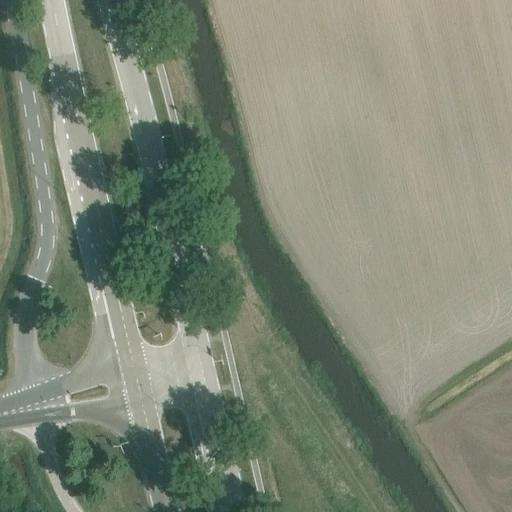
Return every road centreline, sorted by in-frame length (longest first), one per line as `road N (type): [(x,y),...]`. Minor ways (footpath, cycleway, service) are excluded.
road 1 (unclassified): [(31,408),(23,321),(41,270),(47,209),(13,0)]
road 2 (primary): [(206,390),(111,0)]
road 3 (primary): [(53,0),(131,365)]
road 4 (track): [(463,511),(411,424),(418,403),(511,344)]
road 5 (primary): [(235,511),(206,390)]
road 6 (primary): [(138,395),(165,511)]
